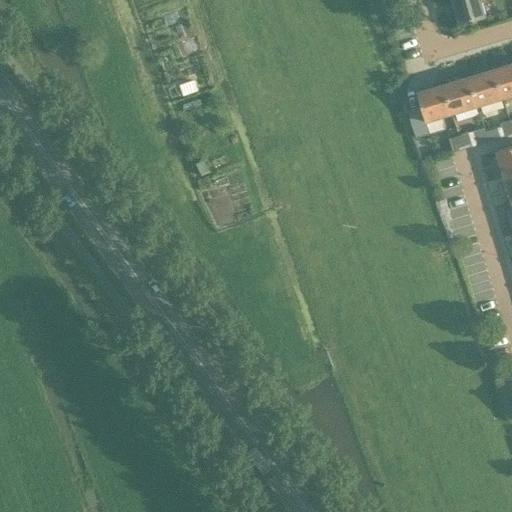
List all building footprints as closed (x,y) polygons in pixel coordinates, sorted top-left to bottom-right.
[(486,15),(480,0),(452,0),(459,23),(486,15)] [(511,64),(495,69),(504,99),(511,96),(511,64)] [(478,106),(504,99),(495,69),(469,77),(478,106)] [(453,114),(478,106),(469,77),(444,85),(453,114)] [(453,114),(444,85),(418,93),(422,106),(408,111),(417,137),(430,133),(427,122),(453,114)] [(511,128),(510,121),(500,123),(500,126),(501,127),(504,137),(511,134),(511,128)] [(485,128),(473,132),(477,145),(489,141),(486,131),(485,128)] [(468,133),(460,136),(464,149),(470,147),(472,146),(468,133)] [(460,136),(449,139),(453,152),(464,149),(460,136)] [(511,146),(498,151),(506,177),(511,174),(511,146)]
